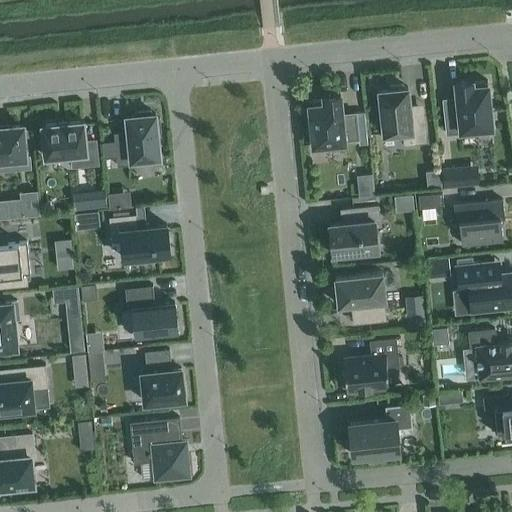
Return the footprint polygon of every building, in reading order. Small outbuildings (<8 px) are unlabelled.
[(472,82),(472,80),(455,82),(457,104),(443,106),(446,134),(461,132),(460,130),(492,127),(487,80),(472,82)] [(202,82),(201,92),(220,93),(221,83),(202,82)] [(389,85),(389,89),(378,90),(383,134),(402,132),(403,144),(427,142),(424,111),(410,113),(407,87),(403,87),(403,84),(389,85)] [(342,113),(340,94),(323,96),(323,99),(308,101),(313,145),(345,142),(345,140),(358,139),(356,112),(342,113)] [(151,114),(150,110),(137,111),(137,115),(126,116),(127,131),(113,132),(114,140),(102,142),(103,157),(116,156),(117,165),(160,161),(157,132),(161,132),(159,118),(155,118),(155,113),(151,114)] [(40,142),(43,145),(45,157),(71,154),(72,166),(88,164),(83,120),(41,125),(42,129),(39,132),(40,142)] [(0,126),(0,169),(30,167),(29,155),(25,156),(22,125),(10,126),(0,126)] [(243,182),(242,156),(231,157),(232,182),(243,182)] [(413,177),(425,176),(425,161),(412,161),(413,177)] [(467,182),(466,167),(442,169),(444,185),(467,182)] [(104,189),(93,190),(95,209),(106,208),(104,189)] [(442,192),(418,194),(419,208),(421,208),(435,206),(443,205),(442,192)] [(0,217),(22,216),(20,199),(0,200),(0,217)] [(501,215),(504,215),(503,199),(454,204),(455,220),(459,219),(462,244),(503,239),(501,215)] [(332,253),(376,249),(373,219),(378,219),(377,205),(346,208),(347,222),(329,224),(332,253)] [(137,213),(136,213),(109,216),(111,242),(121,241),(123,258),(133,257),(134,263),(154,261),(153,254),(169,253),(166,224),(146,226),(138,227),(137,213)] [(0,275),(27,273),(30,273),(27,241),(7,243),(7,238),(0,239),(0,275)] [(58,268),(73,266),(70,239),(55,240),(58,268)] [(448,257),(438,258),(440,276),(450,275),(448,257)] [(471,310),(511,306),(511,272),(500,273),(493,271),(492,260),(456,264),(459,291),(469,290),(471,310)] [(385,299),(382,272),(335,276),(336,288),(332,289),(333,301),(337,300),(337,304),(354,303),(356,323),(386,319),(384,300),(385,299)] [(96,284),(81,285),(82,300),(97,298),(96,284)] [(152,284),(125,287),(127,309),(133,308),(135,334),(177,330),(174,302),(154,304),(152,284)] [(77,285),(52,288),(54,302),(65,301),(79,299),(77,285)] [(397,309),(408,309),(407,289),(396,290),(397,309)] [(17,300),(0,302),(0,348),(17,346),(14,318),(19,318),(17,300)] [(424,311),(407,313),(408,325),(425,323),(424,311)] [(447,327),(430,329),(432,345),(448,343),(447,327)] [(479,377),(511,373),(511,341),(496,343),(494,328),(469,331),(470,347),(476,347),(479,377)] [(82,334),(69,335),(70,350),(84,349),(82,334)] [(389,387),(386,366),(398,364),(396,338),(370,340),(371,354),(343,357),(346,391),(389,387)] [(184,398),(181,368),(168,369),(168,363),(170,362),(169,349),(145,351),(147,371),(141,372),(144,402),(184,398)] [(102,350),(87,351),(89,369),(104,367),(102,350)] [(33,407),(31,388),(47,387),(45,364),(2,368),(3,380),(0,380),(0,415),(18,414),(17,409),(33,407)] [(461,390),(438,393),(439,404),(463,401),(461,390)] [(434,393),(422,394),(423,405),(435,404),(434,393)] [(511,405),(510,405),(509,393),(482,395),(484,408),(494,407),(496,430),(500,430),(501,438),(505,438),(506,442),(511,440),(511,405)] [(353,456),(370,454),(370,456),(382,455),(382,453),(399,451),(396,428),(412,426),(409,404),(385,406),(387,419),(350,423),(353,456)] [(111,417),(100,418),(101,426),(112,425),(111,417)] [(179,417),(130,422),(134,462),(152,461),(154,479),(190,475),(188,454),(183,454),(181,440),(179,417)] [(90,419),(78,421),(79,437),(92,435),(90,419)] [(0,436),(0,452),(2,452),(3,458),(0,458),(0,486),(33,483),(30,456),(34,456),(32,433),(0,436)] [(389,511),(414,511),(414,501),(389,502),(389,511)]
